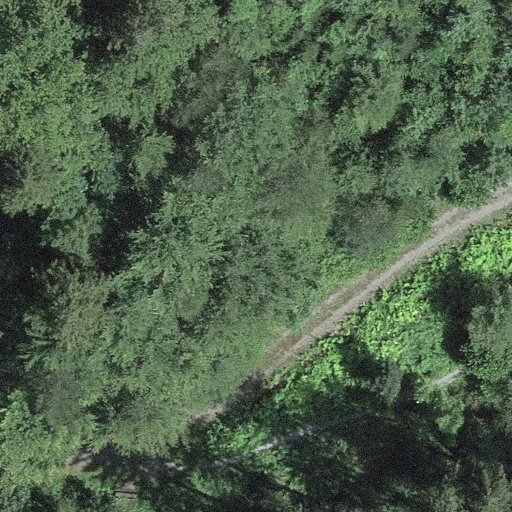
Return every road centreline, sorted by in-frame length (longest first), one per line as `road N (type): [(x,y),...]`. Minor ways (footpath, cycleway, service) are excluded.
road 1 (track): [(511,184),(378,269),(198,424),(129,463)]
road 2 (track): [(129,463),(0,465)]
